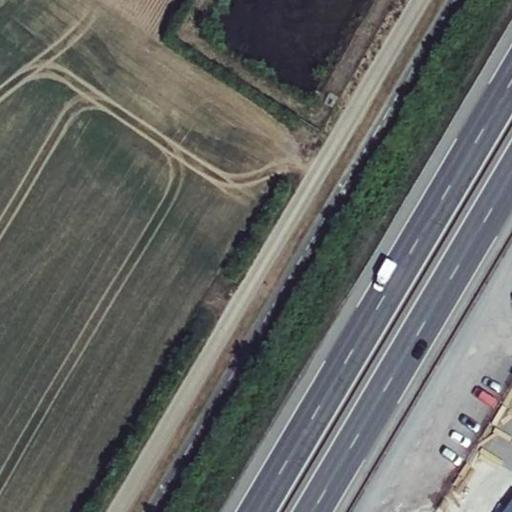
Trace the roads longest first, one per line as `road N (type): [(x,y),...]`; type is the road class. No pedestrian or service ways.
road 1 (trunk): [(511,82),(256,511)]
road 2 (trunk): [(313,511),(511,176)]
road 3 (unclassified): [(361,511),(511,258)]
